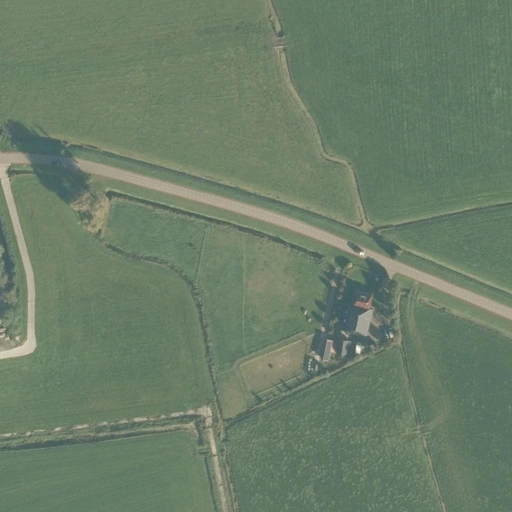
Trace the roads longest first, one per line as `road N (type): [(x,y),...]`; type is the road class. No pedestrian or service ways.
road 1 (tertiary): [(0,159),(87,165),(282,221),(511,316)]
road 2 (unknown): [(0,354),(16,349),(26,329),(0,182)]
